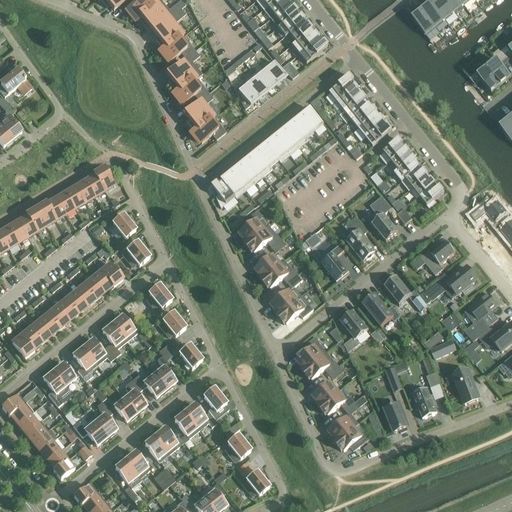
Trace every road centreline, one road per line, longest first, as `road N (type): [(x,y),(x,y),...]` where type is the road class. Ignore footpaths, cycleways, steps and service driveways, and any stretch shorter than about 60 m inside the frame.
road 1 (residential): [(511,404),(340,471),(328,465),(276,354)]
road 2 (residential): [(201,190),(135,40),(47,0)]
road 3 (residential): [(276,354),(452,216)]
road 4 (residential): [(52,505),(218,367)]
road 5 (residential): [(0,399),(166,264)]
road 6 (residential): [(361,66),(201,190)]
road 7 (residential): [(361,66),(469,191),(452,216)]
road 8 (residential): [(276,354),(201,190)]
road 9 (residential): [(218,367),(276,478)]
